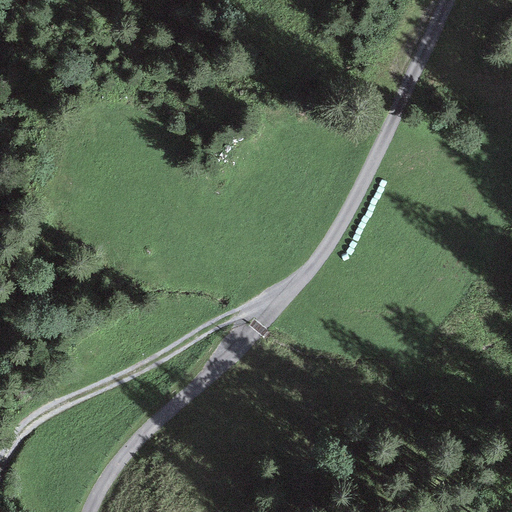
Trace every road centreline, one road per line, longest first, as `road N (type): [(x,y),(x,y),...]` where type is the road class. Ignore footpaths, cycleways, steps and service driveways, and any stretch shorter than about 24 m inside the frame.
road 1 (track): [(92,511),(135,440),(313,269),(59,404),(9,440),(0,464)]
road 2 (track): [(313,269),(358,202),(450,0)]
